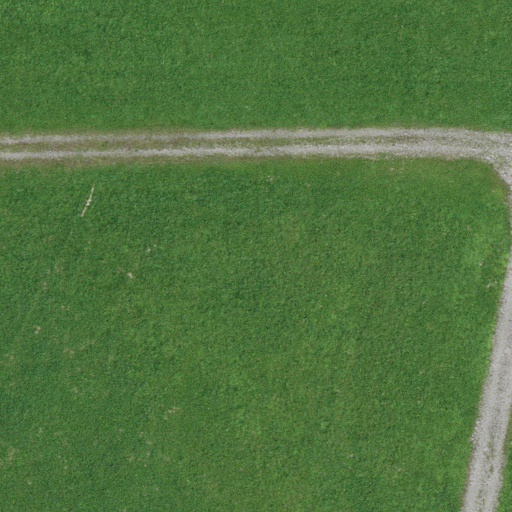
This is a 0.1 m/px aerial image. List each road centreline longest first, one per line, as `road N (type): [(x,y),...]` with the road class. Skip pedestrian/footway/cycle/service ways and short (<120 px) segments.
road 1 (track): [(0,157),(511,170)]
road 2 (track): [(511,312),(477,511)]
